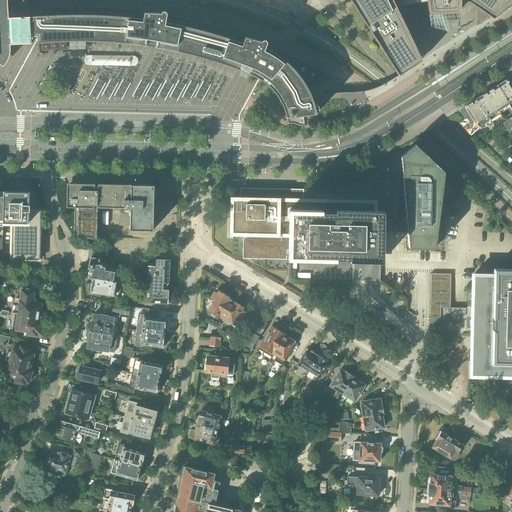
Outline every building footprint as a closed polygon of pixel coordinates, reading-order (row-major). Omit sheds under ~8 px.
[(32,42),(32,37),(30,16),(29,0),(0,0),(0,64),(2,65),(4,66),(5,65),(6,63),(7,62),(8,60),(9,58),(10,56),(10,54),(11,52),(11,50),(11,48),(10,44),(25,43),(32,43),(32,42)] [(511,0),(350,0),(398,75),(422,60),(511,1),(511,0)] [(57,7),(54,7),(46,7),(46,8),(46,15),(30,16),(32,37),(37,36),(38,42),(38,43),(42,43),(44,43),(53,42),(55,42),(64,41),(66,41),(75,41),(77,41),(85,41),(88,41),(96,42),(98,42),(107,42),(109,42),(118,43),(120,43),(128,44),(131,44),(139,45),(141,45),(147,46),(147,45),(146,45),(146,44),(147,39),(148,35),(149,35),(151,35),(150,36),(150,37),(150,38),(150,39),(151,39),(151,40),(152,40),(153,40),(154,39),(154,38),(155,38),(155,37),(154,36),(156,36),(158,37),(157,41),(156,46),(155,46),(155,48),(161,49),(163,49),(171,51),(173,51),(182,53),(184,53),(192,55),(194,56),(203,58),(205,59),(213,61),(215,62),(223,65),(225,65),(233,68),(235,69),(239,70),(240,70),(241,71),(241,70),(240,69),(242,64),(244,60),(245,61),(247,61),(246,62),(246,63),(246,64),(246,65),(246,66),(247,66),(248,66),(249,66),(250,66),(250,65),(250,64),(250,63),(253,64),(252,68),(250,73),(249,73),(248,74),(249,74),(250,74),(254,76),(255,77),(258,78),(260,79),(261,80),(263,82),(264,83),(267,85),(269,87),(271,89),(272,90),(275,94),(278,97),(279,99),(280,101),(282,104),(283,106),(284,108),(285,111),(285,114),(286,117),(287,119),(288,123),(290,123),(292,123),(295,123),(299,124),(300,125),(304,125),(306,126),(306,125),(304,125),(304,123),(303,116),(316,114),(317,114),(316,112),(317,112),(318,112),(318,111),(319,111),(319,110),(319,109),(319,108),(319,107),(319,106),(318,106),(318,105),(317,105),(316,105),(316,104),(315,104),(314,105),(314,103),(311,94),(310,92),(309,90),(316,87),(330,81),(332,77),(329,75),(322,71),(320,70),(312,66),(310,65),(303,60),(301,59),(293,56),(291,55),(283,51),(281,50),(273,47),(273,46),(261,42),(259,41),(257,40),(255,40),(253,39),(250,39),(248,38),(245,37),(243,43),(229,38),(232,31),(219,27),(209,24),(198,21),(187,18),(177,16),(177,18),(167,17),(167,15),(168,15),(168,14),(161,13),(157,13),(149,12),(145,12),(143,19),(139,18),(134,18),(135,10),(136,10),(122,8),(114,7),(90,6),(79,6),(68,6),(57,7)] [(130,56),(93,56),(92,56),(92,60),(92,65),(130,66),(130,56)] [(133,56),(130,56),(130,66),(133,66),(134,66),(135,66),(136,65),(137,64),(137,63),(138,63),(138,62),(138,61),(138,60),(138,59),(137,58),(136,57),(135,57),(134,57),(133,56)] [(498,86),(509,104),(511,102),(511,86),(509,81),(506,80),(498,86)] [(499,111),(509,104),(498,86),(487,92),(499,111)] [(489,117),(499,111),(487,92),(477,99),(489,117)] [(495,126),(489,117),(477,99),(464,107),(460,110),(465,119),(466,118),(469,124),(473,121),(478,127),(485,123),(489,130),(495,126)] [(384,218),(383,232),(407,232),(409,248),(435,248),(445,172),(424,152),(416,144),(401,156),(402,171),(406,219),(384,218)] [(504,152),(499,146),(495,149),(501,155),(504,152)] [(67,207),(78,208),(77,238),(97,239),(97,208),(98,208),(98,186),(98,184),(76,184),(76,183),(75,183),(75,184),(67,183),(67,188),(67,203),(66,203),(67,203),(67,207)] [(98,184),(98,186),(98,208),(130,208),(130,230),(153,231),(154,185),(98,184)] [(224,200),(224,227),(230,227),(230,236),(232,236),(245,236),(247,236),(247,238),(245,238),(245,256),(286,257),(286,255),(288,255),(288,257),(288,260),(336,260),(336,259),(350,259),(350,261),(354,261),(381,261),(383,261),(383,232),(384,218),(384,211),(377,211),(377,200),(344,199),(344,194),(333,194),(333,193),(333,192),(332,192),(332,191),(331,191),(331,190),(330,190),(329,190),(328,190),(328,191),(327,191),(327,192),(326,192),(326,193),(326,194),(315,193),(315,199),(303,199),(303,189),(240,188),(240,197),(232,197),(230,197),(230,200),(224,200)] [(4,192),(4,194),(3,223),(12,224),(11,260),(40,260),(54,260),(40,259),(41,211),(29,210),(29,192),(4,192)] [(89,278),(93,279),(93,278),(118,283),(118,282),(120,273),(115,272),(115,269),(115,267),(113,267),(114,266),(105,264),(106,260),(97,258),(98,253),(92,252),(91,258),(91,257),(90,263),(89,263),(88,268),(91,268),(89,278)] [(146,303),(168,304),(169,289),(171,290),(171,285),(169,282),(170,260),(156,259),(156,266),(150,266),(148,268),(148,277),(147,277),(147,284),(144,286),(147,289),(146,303)] [(472,328),(472,331),(471,376),(511,376),(511,271),(495,271),(494,275),(473,275),(472,309),(472,317),(473,317),(473,320),(470,320),(469,326),(473,326),(473,328),(472,328)] [(430,307),(429,323),(441,323),(441,308),(450,308),(450,300),(451,274),(430,274),(430,299),(430,307)] [(93,278),(93,279),(92,283),(89,284),(88,290),(93,292),(119,296),(121,282),(118,282),(118,283),(93,278)] [(399,292),(402,288),(395,283),(392,287),(392,288),(399,292)] [(13,304),(11,313),(12,313),(39,317),(39,315),(40,316),(41,309),(40,308),(41,301),(33,299),(34,289),(23,287),(21,300),(16,299),(15,305),(13,304)] [(214,302),(209,310),(210,310),(220,317),(225,320),(234,304),(230,301),(230,300),(230,299),(227,298),(218,292),(218,293),(214,293),(211,297),(212,298),(213,301),(213,302),(214,302)] [(234,304),(225,320),(237,326),(245,313),(241,310),(242,308),(241,307),(241,306),(237,303),(237,304),(235,304),(234,304)] [(86,322),(85,330),(112,335),(116,336),(117,336),(119,327),(118,327),(120,314),(130,316),(131,307),(125,306),(114,304),(111,318),(108,317),(100,315),(99,315),(93,314),(92,322),(90,322),(90,323),(86,322)] [(441,323),(440,331),(445,331),(457,331),(471,331),(472,331),(472,328),(473,328),(473,326),(469,326),(470,320),(473,320),(473,317),(472,317),(472,309),(466,308),(461,308),(453,308),(450,308),(441,308),(441,323)] [(12,313),(11,320),(14,321),(13,328),(17,328),(17,330),(28,331),(28,334),(36,336),(37,333),(40,333),(40,331),(42,331),(43,331),(43,326),(43,324),(41,324),(41,323),(38,322),(39,317),(12,313)] [(138,313),(136,330),(164,334),(165,329),(166,329),(167,327),(168,322),(166,320),(166,319),(144,316),(144,314),(138,313)] [(252,314),(245,325),(248,327),(242,337),(254,345),(267,324),(252,314)] [(284,336),(285,334),(272,326),(258,349),(272,357),(274,353),(273,353),(284,336)] [(85,330),(84,339),(87,339),(87,340),(88,340),(87,348),(94,349),(94,350),(101,351),(102,350),(114,352),(117,336),(116,336),(112,335),(85,330)] [(164,334),(136,330),(134,346),(140,346),(141,344),(162,347),(162,346),(164,346),(165,345),(165,340),(164,338),(164,334)] [(0,342),(8,344),(10,337),(0,334),(0,342)] [(273,353),(274,353),(277,356),(274,360),(281,365),(295,343),(284,336),(273,353)] [(6,360),(30,366),(34,351),(15,346),(13,353),(8,352),(6,360)] [(309,371),(320,355),(307,348),(297,364),(309,371)] [(330,362),(320,355),(309,371),(320,378),(330,362)] [(226,377),(226,374),(233,375),(235,360),(228,359),(228,358),(208,356),(206,372),(211,373),(211,378),(219,378),(219,376),(226,377)] [(135,358),(132,373),(159,379),(162,365),(141,361),(141,359),(135,358)] [(28,371),(30,366),(6,360),(2,373),(4,374),(4,375),(18,378),(17,382),(25,384),(26,381),(28,382),(31,372),(28,371)] [(78,378),(78,379),(97,384),(100,371),(81,366),(79,371),(77,371),(76,377),(78,378)] [(342,393),(352,377),(353,378),(354,377),(346,372),(346,373),(340,369),(330,386),(342,393)] [(156,393),(159,379),(132,373),(128,389),(127,388),(111,384),(110,390),(133,397),(135,389),(156,393)] [(365,386),(353,378),(352,377),(342,393),(355,401),(365,386)] [(69,401),(91,407),(95,396),(72,389),(71,393),(69,393),(68,399),(69,400),(69,401)] [(315,398),(309,408),(313,411),(320,401),(315,398)] [(363,416),(382,413),(382,414),(384,414),(383,405),(381,405),(380,399),(361,402),(363,416)] [(91,407),(69,401),(69,402),(67,401),(65,408),(67,408),(66,412),(88,419),(91,407)] [(129,401),(124,416),(153,425),(157,411),(136,405),(137,403),(129,401)] [(309,407),(300,401),(296,408),(297,409),(296,410),(301,413),(302,411),(305,413),(309,407)] [(284,404),(283,411),(294,412),(295,406),(293,406),(293,404),(284,404)] [(196,424),(218,429),(221,416),(213,414),(214,408),(200,405),(196,424)] [(385,428),(382,414),(382,413),(363,416),(365,431),(385,428)] [(149,438),(153,425),(124,416),(120,432),(128,434),(129,432),(149,438)] [(275,420),(269,420),(269,421),(263,420),(262,434),(274,434),(274,432),(274,433),(275,420)] [(99,439),(100,432),(62,421),(60,427),(59,426),(56,437),(75,443),(78,432),(81,433),(81,434),(99,439)] [(338,432),(343,433),(351,433),(351,427),(347,427),(348,423),(339,422),(339,428),(338,428),(338,432)] [(220,438),(216,437),(218,429),(196,424),(194,430),(190,430),(188,438),(212,444),(211,446),(218,448),(220,438)] [(455,437),(453,440),(440,431),(437,432),(434,436),(435,439),(436,439),(431,447),(453,461),(454,460),(457,455),(457,454),(462,445),(457,442),(459,439),(455,437)] [(322,440),(340,442),(341,433),(323,432),(322,440)] [(382,448),(380,446),(380,443),(355,442),(354,460),(379,462),(380,454),(382,452),(382,448)] [(226,444),(226,452),(244,454),(244,446),(226,444)] [(114,460),(141,466),(145,453),(124,447),(124,448),(119,446),(114,460)] [(89,460),(91,453),(86,451),(83,451),(84,450),(74,448),(72,455),(70,454),(70,455),(59,452),(58,455),(51,453),(46,470),(47,470),(46,474),(54,476),(54,473),(65,475),(67,466),(75,468),(78,458),(89,460)] [(101,456),(95,454),(91,453),(89,460),(86,468),(95,471),(95,472),(96,472),(101,456)] [(475,470),(488,471),(493,463),(486,459),(484,463),(480,461),(475,470)] [(141,466),(114,460),(110,473),(137,480),(141,466)] [(211,488),(217,465),(203,462),(201,470),(184,466),(181,480),(176,504),(175,504),(173,511),(240,511),(241,510),(215,504),(218,490),(211,488)] [(322,466),(321,473),(333,474),(334,467),(322,466)] [(95,471),(86,468),(84,475),(91,477),(93,471),(95,472),(95,471)] [(457,486),(458,478),(431,475),(430,485),(429,484),(429,489),(460,492),(461,487),(461,486),(457,486)] [(347,476),(347,485),(352,485),(352,493),(378,495),(378,494),(380,494),(380,487),(378,487),(379,479),(347,476)] [(511,482),(511,483),(508,480),(503,487),(507,490),(505,494),(499,490),(498,500),(500,502),(505,495),(511,499),(511,503),(511,505),(511,482)] [(103,504),(132,510),(135,496),(113,492),(113,490),(105,488),(103,499),(104,499),(103,504)] [(256,488),(255,501),(263,502),(264,489),(256,488)] [(449,506),(449,508),(455,508),(456,497),(460,497),(460,500),(466,501),(467,497),(470,497),(471,492),(460,492),(429,489),(428,495),(430,495),(429,504),(449,506)] [(351,511),(372,511),(373,503),(364,502),(363,511),(352,511),(351,511)]
